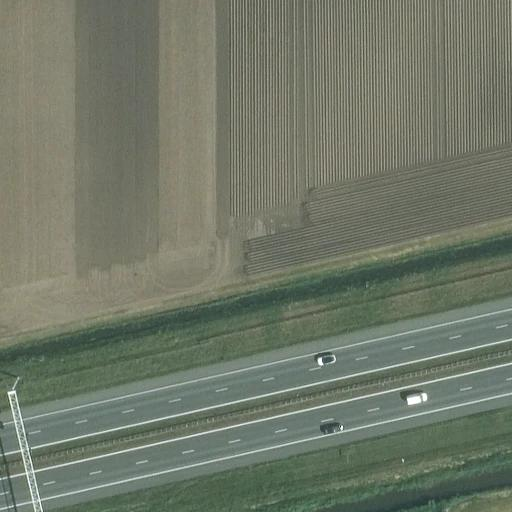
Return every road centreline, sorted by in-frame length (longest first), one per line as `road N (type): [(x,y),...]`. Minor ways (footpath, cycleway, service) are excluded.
road 1 (motorway): [(0,494),(511,378)]
road 2 (motorway): [(511,323),(0,439)]
